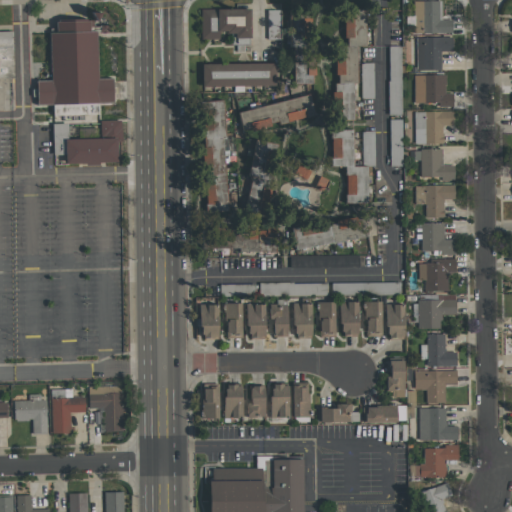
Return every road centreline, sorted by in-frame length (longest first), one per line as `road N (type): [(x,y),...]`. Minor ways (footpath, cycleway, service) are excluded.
road 1 (residential): [(479,0),(491,462)]
road 2 (primary): [(162,74),(166,511)]
road 3 (residential): [(165,366),(323,365),(351,374)]
road 4 (residential): [(166,459),(0,465)]
